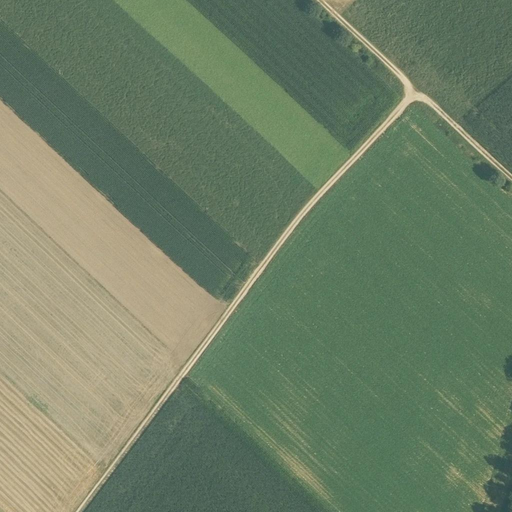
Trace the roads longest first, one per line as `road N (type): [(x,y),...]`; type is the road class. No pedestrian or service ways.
road 1 (track): [(87,511),(403,99)]
road 2 (track): [(318,0),(511,181)]
